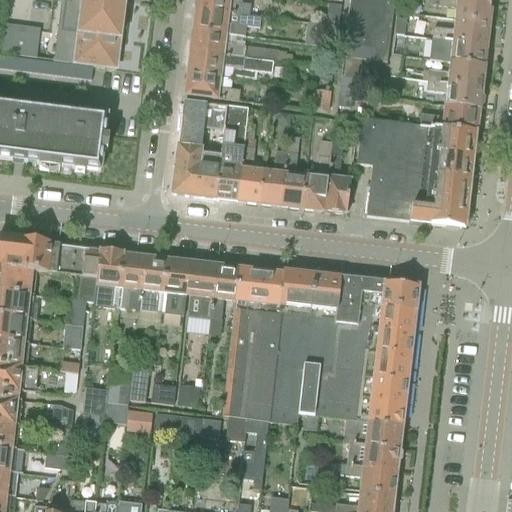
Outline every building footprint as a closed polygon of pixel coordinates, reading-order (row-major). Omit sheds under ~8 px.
[(65,0),(68,4),(60,3),(52,65),(73,67),(73,66),(114,72),(123,6),(125,7),(125,0),(65,0)] [(196,0),(194,13),(248,20),(249,9),(241,8),(241,0),(196,0)] [(350,0),(343,60),(363,62),(387,65),(394,0),(350,0)] [(455,12),(454,24),(487,27),(487,25),(490,23),(491,17),(489,14),(490,1),(478,0),(456,0),(456,1),(446,0),(435,0),(435,10),(455,12)] [(328,7),(325,29),(337,31),(340,8),(328,7)] [(194,13),(192,34),(223,38),(243,41),(244,30),(258,32),(259,21),(248,20),(194,13)] [(396,21),(394,38),(403,39),(405,22),(396,21)] [(432,31),(431,42),(485,48),(487,27),(454,24),(453,34),(432,31)] [(5,27),(3,57),(38,59),(40,29),(5,27)] [(325,29),(323,48),(335,50),(337,31),(325,29)] [(192,34),(189,56),(242,62),(244,51),(222,49),(223,38),(192,34)] [(431,42),(428,64),(449,66),(482,70),(485,48),(431,42)] [(244,51),(242,62),(258,64),(271,66),(272,66),(289,68),(290,59),(285,58),(285,55),(244,49),(244,51)] [(189,56),(186,77),(218,81),(219,71),(232,72),(235,72),(241,73),(256,75),(270,77),(272,66),(258,64),(242,62),(189,56)] [(0,71),(90,83),(92,71),(0,58),(0,71)] [(391,58),(389,78),(398,79),(401,59),(391,58)] [(343,60),(340,80),(360,83),(363,62),(343,60)] [(427,74),(426,85),(480,91),(481,82),(484,80),(484,74),(482,71),(482,70),(449,66),(448,77),(427,74)] [(232,72),(231,80),(255,83),(256,75),(241,73),(235,72),(232,72)] [(218,81),(186,77),(184,99),(237,106),(238,94),(229,93),(231,83),(218,81)] [(445,97),(444,108),(477,112),(478,111),(480,109),(481,103),(479,100),(480,91),(426,85),(425,95),(445,97)] [(315,95),(313,113),(327,115),(330,96),(315,95)] [(338,95),(336,110),(349,111),(350,97),(338,95)] [(194,200),(216,202),(227,110),(204,108),(182,105),(171,197),(194,200)] [(421,118),(419,129),(475,135),(476,125),(478,123),(479,118),(477,115),(477,112),(444,108),(442,121),(421,118)] [(216,202),(237,205),(244,143),(247,113),(227,110),(216,202)] [(0,113),(0,162),(11,163),(12,159),(17,160),(23,161),(22,165),(38,167),(37,171),(38,171),(39,167),(57,169),(57,173),(58,173),(58,169),(73,171),(72,175),(74,175),(74,171),(82,172),(82,176),(83,177),(83,173),(99,174),(102,153),(106,153),(107,141),(103,140),(106,118),(91,117),(90,125),(0,113)] [(277,116),(277,123),(281,129),(288,130),(290,118),(277,116)] [(355,168),(371,170),(371,169),(470,181),(475,135),(419,129),(360,123),(355,168)] [(288,140),(286,157),(296,158),(298,141),(288,140)] [(237,205),(258,207),(261,176),(251,175),(254,144),(244,143),(237,205)] [(301,212),(324,215),(332,146),(319,145),(318,161),(317,160),(314,182),(305,181),(301,212)] [(332,146),(324,215),(345,217),(347,198),(349,183),(338,181),(342,148),(332,146)] [(258,207),(280,210),(286,157),(274,156),(272,177),(261,176),(258,207)] [(280,210),(301,212),(305,181),(293,180),(296,158),(286,157),(280,210)] [(371,169),(371,170),(365,220),(460,231),(464,228),(470,181),(371,169)] [(79,279),(79,280),(95,282),(98,253),(0,240),(0,270),(33,275),(33,274),(79,279)] [(103,310),(114,312),(121,257),(121,256),(98,253),(95,282),(92,306),(92,309),(103,310)] [(114,312),(138,314),(144,260),(121,257),(114,312)] [(138,314),(160,317),(166,262),(144,260),(138,314)] [(160,317),(182,320),(184,300),(189,265),(166,262),(160,317)] [(189,265),(184,300),(185,300),(187,300),(189,301),(186,320),(199,322),(209,323),(216,268),(189,265)] [(223,305),(233,306),(237,271),(216,268),(209,323),(221,324),(223,305)] [(0,270),(0,294),(28,298),(29,290),(31,290),(33,275),(0,270)] [(227,421),(242,423),(260,274),(237,271),(233,306),(220,420),(227,421)] [(242,423),(267,426),(283,274),(281,273),(281,276),(260,274),(242,423)] [(295,429),(297,417),(298,404),(299,404),(300,395),(302,374),(323,376),(326,349),(329,326),(335,280),(314,277),(283,274),(267,426),(295,429)] [(76,304),(92,306),(95,282),(79,280),(76,304)] [(417,290),(335,280),(329,326),(412,336),(417,290)] [(0,319),(25,322),(34,323),(36,308),(27,307),(28,298),(0,294),(0,319)] [(0,319),(0,343),(23,346),(25,322),(0,319)] [(209,323),(207,339),(219,341),(221,324),(209,323)] [(326,349),(409,358),(412,336),(329,326),(326,349)] [(64,329),(62,351),(79,353),(81,331),(64,329)] [(0,367),(22,370),(25,346),(0,343),(0,367)] [(323,376),(406,386),(409,358),(326,349),(323,376)] [(60,366),(59,375),(77,377),(78,368),(60,366)] [(34,371),(22,370),(0,367),(0,401),(16,404),(17,394),(31,396),(34,394),(36,374),(34,371)] [(129,390),(127,403),(144,405),(147,373),(131,371),(130,378),(130,379),(129,390)] [(302,374),(300,395),(403,407),(406,386),(323,376),(302,374)] [(126,410),(127,406),(129,390),(106,388),(105,396),(104,407),(126,410)] [(151,390),(149,405),(172,408),(173,397),(173,392),(174,390),(151,388),(151,390)] [(178,390),(176,409),(196,411),(199,391),(198,391),(178,389),(178,390)] [(83,393),(82,405),(104,407),(105,396),(83,393)] [(303,418),(316,420),(344,423),(400,429),(403,407),(300,395),(299,404),(298,404),(297,417),(303,418)] [(18,404),(16,404),(0,401),(0,426),(15,428),(18,404)] [(82,405),(81,417),(88,418),(103,420),(104,407),(82,405)] [(103,420),(102,422),(124,425),(126,410),(104,407),(103,420)] [(52,416),(50,432),(56,433),(69,434),(72,414),(59,408),(53,408),(52,415),(52,416)] [(128,414),(125,435),(148,437),(150,417),(147,416),(145,416),(128,414)] [(154,420),(153,435),(176,438),(177,425),(178,423),(178,420),(155,417),(154,420)] [(88,418),(85,438),(100,440),(102,422),(103,420),(88,418)] [(303,418),(302,432),(314,433),(316,420),(303,418)] [(177,425),(176,438),(198,441),(200,427),(200,426),(200,423),(178,420),(178,423),(177,425)] [(227,421),(224,443),(243,446),(244,435),(245,423),(242,423),(227,421)] [(200,427),(198,441),(217,443),(218,429),(219,428),(219,425),(200,423),(200,426),(200,427)] [(240,483),(237,507),(242,508),(245,483),(252,484),(251,493),(260,494),(267,426),(245,423),(244,435),(255,437),(252,466),(243,465),(241,465),(239,483),(240,483)] [(398,452),(400,429),(344,423),(342,446),(348,446),(398,452)] [(0,450),(13,452),(15,428),(0,426),(0,450)] [(56,433),(53,457),(68,458),(71,435),(69,434),(56,433)] [(348,446),(345,469),(395,475),(396,463),(399,461),(399,456),(397,454),(398,452),(348,446)] [(0,474),(10,476),(17,477),(19,477),(21,463),(22,455),(13,454),(13,452),(0,450),(0,474)] [(68,458),(53,457),(53,458),(44,457),(43,471),(66,474),(68,458)] [(322,466),(321,476),(338,478),(339,468),(322,466)] [(360,480),(358,495),(392,499),(393,494),(395,492),(396,487),(394,484),(395,475),(339,468),(338,478),(360,480)] [(17,477),(10,476),(0,474),(0,499),(14,501),(17,477)] [(37,490),(35,503),(41,504),(48,491),(37,490)] [(390,511),(392,499),(358,495),(357,509),(335,507),(334,511),(390,511)] [(12,511),(14,501),(0,499),(0,511),(12,511)] [(286,511),(287,503),(274,502),(273,511),(269,510),(268,511),(286,511)] [(70,511),(92,511),(94,507),(94,506),(94,505),(71,503),(71,504),(71,506),(70,511)]
